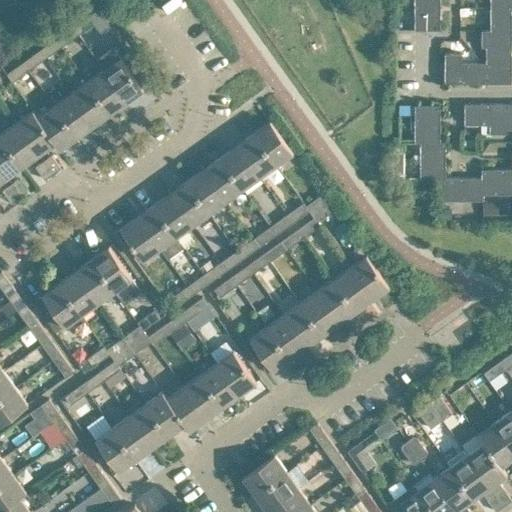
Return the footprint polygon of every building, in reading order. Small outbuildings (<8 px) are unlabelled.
[(440,29),(439,0),(414,0),(415,29),(440,29)] [(511,46),(511,5),(491,5),(491,29),(482,29),(482,46),(486,46),(511,46)] [(79,34),(96,22),(90,13),(73,25),(79,34)] [(62,46),(79,34),(73,25),(56,37),(62,46)] [(46,57),(62,46),(56,37),(40,49),(46,57)] [(511,83),(511,46),(486,46),(486,62),(478,62),(478,83),(511,83)] [(29,70),(46,57),(40,49),(23,61),(29,70)] [(478,83),(478,62),(462,62),(462,53),(445,53),(445,82),(478,83)] [(121,57),(104,69),(126,100),(143,88),(121,57)] [(11,83),(29,70),(23,61),(5,75),(11,83)] [(110,112),(126,101),(126,100),(104,69),(87,81),(110,112)] [(93,124),(110,112),(87,81),(71,92),(93,124)] [(77,136),(93,125),(93,124),(71,92),(54,104),(77,136)] [(507,128),(507,103),(465,103),(465,124),(490,124),(490,133),(507,133),(507,128)] [(60,148),(77,136),(54,104),(38,116),(55,141),(55,142),(60,148)] [(440,104),(415,105),(399,105),(399,114),(415,114),(415,142),(420,142),(420,141),(440,141),(440,104)] [(39,153),(55,142),(55,141),(38,116),(36,117),(32,111),(16,122),(39,153)] [(293,152),(270,120),(253,132),(276,164),(293,152)] [(0,134),(22,165),(39,154),(39,153),(16,122),(0,133),(0,134)] [(276,164),(253,132),(237,144),(260,176),(276,164)] [(0,169),(6,177),(22,165),(0,134),(0,169)] [(445,141),(440,141),(420,141),(420,142),(420,178),(441,178),(441,177),(445,177),(445,141)] [(260,176),(237,144),(220,156),(243,188),(260,176)] [(52,154),(43,160),(53,173),(61,167),(52,154)] [(243,188),(220,156),(204,168),(226,199),(243,188)] [(45,179),(53,173),(43,160),(36,166),(45,179)] [(226,199),(204,168),(187,180),(210,211),(226,199)] [(511,193),(511,168),(482,168),(482,177),(482,194),(483,194),(511,193)] [(482,177),(445,177),(441,177),(441,178),(441,200),(483,200),(483,194),(482,194),(482,177)] [(18,178),(10,184),(20,197),(28,191),(18,178)] [(210,211),(187,180),(171,191),(193,223),(210,211)] [(12,202),(20,197),(10,184),(2,190),(12,202)] [(193,223),(171,191),(154,203),(177,235),(193,223)] [(311,214),(329,201),(323,193),(306,205),(309,210),(311,214)] [(317,222),(334,210),(329,201),(311,214),(314,217),(317,222)] [(309,210),(306,205),(303,202),(286,214),(292,223),(309,210)] [(177,235),(154,203),(138,215),(160,247),(177,235)] [(276,234),(292,223),(286,214),(270,226),(276,234)] [(160,247),(138,215),(121,227),(136,249),(143,259),(160,247)] [(320,225),(317,222),(314,217),(297,229),(303,237),(320,225)] [(260,246),(276,234),(270,226),(254,238),(260,246)] [(286,249),(303,237),(297,229),(281,241),(286,249)] [(244,257),(260,246),(254,238),(238,249),(244,257)] [(269,261),(286,249),(281,241),(263,253),(269,261)] [(132,277),(111,249),(109,246),(92,258),(115,290),(132,277)] [(226,270),(244,257),(238,249),(220,262),(226,270)] [(254,272),(269,261),(263,253),(248,264),(254,272)] [(367,254),(350,266),(372,298),(389,286),(367,254)] [(115,290),(92,258),(75,270),(98,302),(115,290)] [(210,281),(226,270),(220,262),(204,273),(210,281)] [(237,284),(254,272),(248,264),(232,276),(237,284)] [(355,310),(372,298),(350,266),(332,279),(355,310)] [(14,287),(10,282),(2,270),(0,271),(0,284),(6,293),(14,287)] [(98,302),(75,270),(59,281),(82,313),(98,302)] [(193,294),(210,281),(204,273),(187,286),(193,294)] [(220,296),(237,284),(232,276),(214,288),(220,296)] [(340,321),(355,310),(332,279),(317,290),(340,321)] [(82,313),(59,281),(42,294),(65,325),(82,313)] [(176,305),(193,294),(187,286),(171,297),(176,305)] [(26,304),(14,287),(6,293),(18,309),(26,304)] [(322,334),(340,321),(317,290),(299,302),(322,334)] [(204,308),(198,300),(181,312),(187,320),(204,308)] [(306,346),(322,334),(299,302),(282,314),(306,346)] [(38,320),(26,304),(18,309),(30,326),(38,320)] [(143,329),(160,317),(154,309),(138,321),(140,324),(143,329)] [(169,333),(187,320),(181,312),(163,325),(169,333)] [(289,357),(306,346),(282,314),(267,326),(289,357)] [(49,336),(38,320),(30,326),(41,342),(49,336)] [(146,332),(143,329),(140,324),(123,336),(129,345),(146,332)] [(154,344),(169,333),(163,325),(148,336),(152,341),(154,344)] [(273,369),(289,357),(267,326),(250,338),(273,369)] [(152,341),(148,336),(146,332),(129,345),(135,353),(152,341)] [(61,353),(49,336),(41,342),(53,358),(61,353)] [(113,356),(129,345),(123,336),(107,348),(111,353),(113,356)] [(94,365),(111,353),(107,348),(105,344),(88,356),(94,365)] [(119,364),(135,353),(129,345),(113,356),(116,359),(119,364)] [(234,349),(217,362),(239,393),(256,381),(234,349)] [(506,368),(511,363),(511,351),(500,360),(506,368)] [(74,370),(61,353),(53,358),(66,376),(74,370)] [(104,380),(121,367),(119,364),(116,359),(98,371),(104,380)] [(506,368),(500,360),(484,372),(490,380),(506,368)] [(222,406),(239,393),(217,362),(200,374),(222,406)] [(0,397),(16,386),(4,369),(0,371),(0,397)] [(87,392),(104,380),(98,371),(81,384),(87,392)] [(206,417),(222,406),(200,374),(183,386),(206,417)] [(463,398),(472,391),(466,382),(456,389),(463,398)] [(66,407),(87,392),(81,384),(66,395),(60,399),(66,407)] [(0,423),(28,403),(16,386),(0,397),(0,423)] [(189,429),(206,417),(183,386),(167,398),(185,423),(189,429)] [(185,423),(167,398),(162,391),(146,402),(168,434),(185,423)] [(452,412),(439,394),(429,401),(442,419),(452,412)] [(49,398),(41,403),(53,421),(61,415),(49,398)] [(364,429),(377,445),(414,416),(401,400),(364,429)] [(442,419),(429,401),(418,409),(431,427),(442,419)] [(152,446),(168,434),(146,402),(129,414),(152,446)] [(511,446),(511,410),(494,422),(511,446)] [(135,458),(152,446),(129,414),(112,427),(135,458)] [(73,431),(61,415),(53,421),(65,437),(73,431)] [(318,422),(309,428),(322,445),(330,439),(318,422)] [(501,465),(511,457),(511,446),(494,422),(478,433),(484,441),(501,465)] [(118,470),(135,458),(112,427),(96,438),(118,470)] [(85,448),(73,431),(65,437),(77,454),(85,448)] [(413,436),(407,440),(421,460),(427,455),(428,451),(417,437),(413,436)] [(342,456),(330,439),(322,445),(334,461),(342,456)] [(421,460),(407,440),(402,444),(401,448),(411,463),(416,464),(421,460)] [(498,479),(507,473),(501,465),(484,441),(467,453),(490,485),(504,505),(511,499),(498,479)] [(371,461),(357,442),(347,449),(361,468),(371,461)] [(98,465),(85,448),(77,454),(89,471),(98,465)] [(490,485),(467,453),(464,448),(446,461),(450,466),(473,497),(482,491),(496,510),(504,505),(490,485)] [(255,492),(287,470),(275,453),(243,475),(255,492)] [(354,472),(342,456),(334,461),(346,478),(354,472)] [(0,483),(14,474),(2,457),(0,458),(0,483)] [(110,482),(98,465),(89,471),(102,488),(110,482)] [(471,511),(465,503),(473,497),(450,466),(433,478),(457,511),(471,511)] [(267,509),(299,486),(287,470),(255,492),(267,509)] [(364,487),(354,472),(346,478),(356,493),(364,487)] [(0,508),(20,494),(26,490),(14,474),(0,483),(0,508)] [(58,498),(79,487),(73,476),(52,487),(58,498)] [(457,511),(433,478),(429,481),(427,479),(416,487),(417,489),(433,511),(457,511)] [(121,498),(110,482),(102,488),(109,498),(113,504),(121,498)] [(268,511),(296,511),(310,502),(299,486),(267,509),(268,511)] [(377,504),(364,487),(356,493),(369,510),(377,504)] [(89,511),(109,498),(102,488),(67,511),(89,511)] [(433,511),(417,489),(406,497),(402,492),(386,504),(392,511),(433,511)] [(0,511),(31,511),(32,511),(20,494),(0,508),(0,511)] [(317,511),(310,502),(296,511),(317,511)] [(123,511),(141,511),(135,503),(123,511)]
